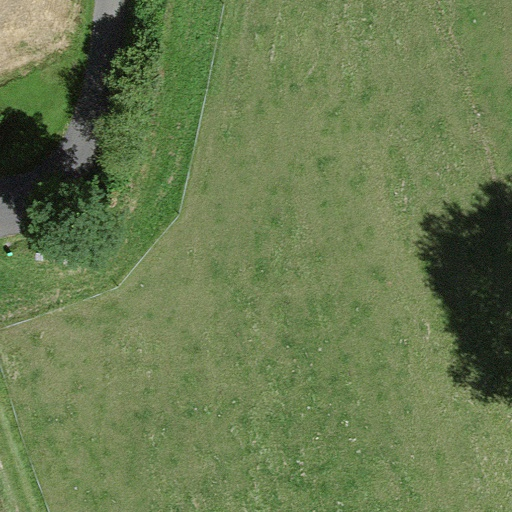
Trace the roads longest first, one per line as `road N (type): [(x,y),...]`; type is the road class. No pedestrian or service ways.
road 1 (unclassified): [(106,0),(85,128),(64,172),(18,212),(0,214)]
road 2 (track): [(511,127),(459,0)]
road 3 (track): [(0,393),(41,511)]
